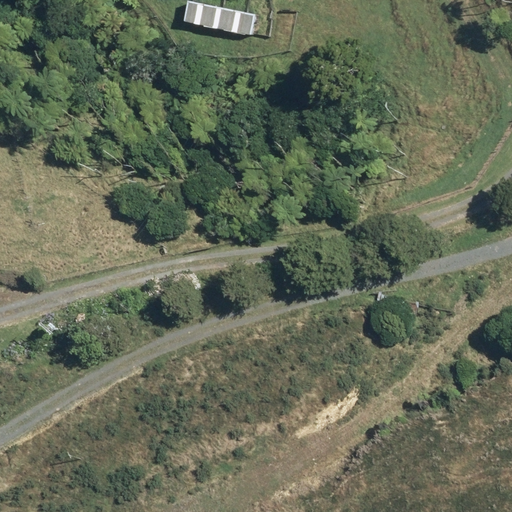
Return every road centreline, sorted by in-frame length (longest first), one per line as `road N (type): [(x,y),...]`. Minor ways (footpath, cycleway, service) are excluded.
road 1 (unclassified): [(0,437),(89,389),(307,299),(511,246)]
road 2 (unknown): [(0,318),(201,258),(363,232),(493,190),(511,174)]
